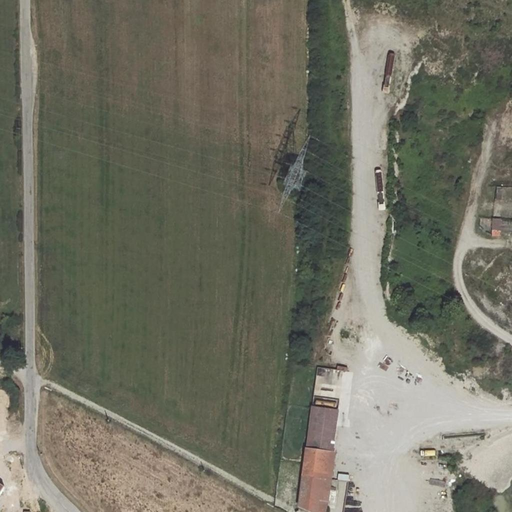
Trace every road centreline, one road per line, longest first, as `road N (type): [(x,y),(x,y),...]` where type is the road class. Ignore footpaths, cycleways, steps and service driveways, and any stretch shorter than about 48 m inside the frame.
road 1 (unclassified): [(71,511),(32,457),(25,0)]
road 2 (unknown): [(365,0),(369,150)]
